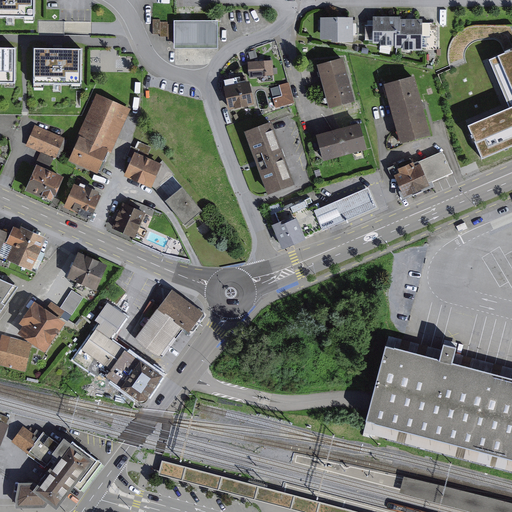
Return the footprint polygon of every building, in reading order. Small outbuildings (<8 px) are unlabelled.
[(0,0),(0,15),(34,16),(34,0),(0,0)] [(387,12),(371,13),(374,41),(399,39),(400,51),(439,47),(436,18),(420,20),(420,14),(404,16),(403,12),(387,13),(387,12)] [(353,18),(321,18),(321,39),(332,39),(332,42),(353,42),(353,18)] [(217,21),(175,21),(174,48),(217,48),(217,21)] [(0,82),(15,82),(16,48),(0,48),(0,82)] [(34,84),(81,83),(82,49),(34,49),(34,84)] [(511,49),(498,56),(511,88),(511,49)] [(344,58),(317,65),(329,109),(356,102),(344,58)] [(273,60),(248,63),(249,78),(274,76),(273,60)] [(414,76),(384,85),(401,144),(431,136),(414,76)] [(290,81),(280,84),(283,96),(274,98),(276,108),(296,103),(290,81)] [(223,88),(229,111),(255,105),(249,82),(223,88)] [(273,86),(275,97),(282,95),(280,85),(273,86)] [(129,110),(97,95),(79,134),(81,135),(69,161),(97,174),(108,151),(111,153),(129,110)] [(482,161),(511,147),(511,106),(467,126),(482,161)] [(271,122),(244,132),(268,195),(295,185),(271,122)] [(359,124),(316,136),(323,162),(367,149),(359,124)] [(68,138),(38,125),(30,144),(60,156),(68,138)] [(165,158),(138,148),(128,175),(155,185),(165,158)] [(457,177),(446,151),(395,172),(405,198),(457,177)] [(69,173),(42,162),(31,191),(58,201),(69,173)] [(106,187),(80,176),(69,202),(95,213),(106,187)] [(208,208),(190,184),(171,198),(189,222),(208,208)] [(368,187),(315,210),(323,230),(377,208),(368,187)] [(305,237),(323,230),(315,210),(310,197),(271,214),(275,225),(272,226),(282,250),(307,240),(305,237)] [(145,213),(124,204),(113,229),(134,238),(145,213)] [(44,241),(14,227),(7,244),(13,247),(7,260),(31,271),(44,241)] [(114,265),(83,251),(71,278),(90,286),(94,277),(106,282),(114,265)] [(0,318),(22,286),(0,275),(0,318)] [(186,332),(202,310),(172,288),(136,337),(159,354),(179,327),(186,332)] [(83,299),(72,291),(66,300),(60,308),(64,311),(71,316),(83,299)] [(45,310),(35,303),(20,324),(24,327),(19,334),(44,352),(65,323),(59,319),(64,311),(60,308),(51,301),(45,310)] [(149,403),(168,375),(113,337),(130,313),(113,301),(101,318),(106,321),(78,361),(121,390),(124,386),(149,403)] [(0,346),(0,364),(24,371),(32,344),(3,336),(0,346)] [(389,337),(386,347),(439,361),(441,350),(389,337)] [(439,361),(386,347),(371,404),(367,421),(511,458),(511,379),(452,364),(454,354),(456,349),(443,345),(441,350),(439,361)] [(511,368),(454,354),(452,364),(511,379),(511,368)] [(0,454),(12,425),(0,419),(0,454)] [(511,458),(367,421),(364,432),(369,433),(369,435),(511,471),(511,458)] [(106,460),(71,435),(64,441),(41,426),(38,431),(27,424),(16,439),(49,464),(54,459),(58,461),(43,481),(40,479),(23,480),(21,506),(63,505),(80,484),(84,488),(106,460)] [(354,511),(162,462),(158,476),(296,511),(354,511)] [(405,493),(480,511),(511,511),(511,506),(409,480),(405,493)]
